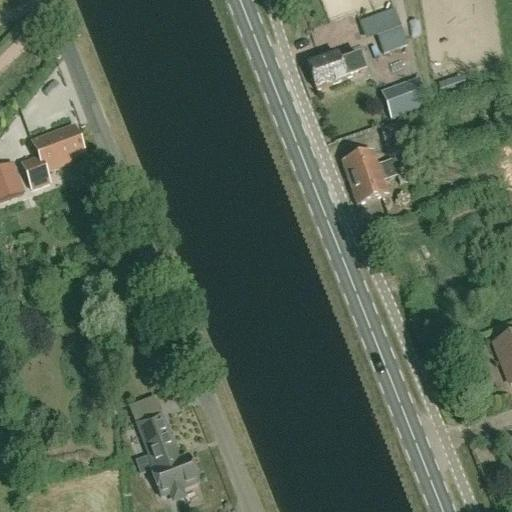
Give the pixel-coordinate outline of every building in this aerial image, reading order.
[(314,96),(363,79),(357,62),(338,69),(336,61),(305,72),(314,96)] [(402,153),(402,154),(412,150),(403,125),(379,132),(388,158),(402,153)] [(44,176),(85,160),(73,130),(31,145),(37,161),(21,168),(30,194),(48,187),(44,176)] [(402,153),(388,158),(386,159),(388,167),(376,171),(370,157),(339,168),(347,191),(391,175),(392,177),(408,171),(402,154),(402,153)] [(12,166),(0,170),(0,204),(24,196),(12,166)] [(391,175),(347,191),(354,211),(386,200),(381,186),(394,181),(397,189),(413,184),(408,171),(392,177),(391,175)] [(511,338),(493,346),(510,388),(511,387),(511,338)] [(160,416),(145,422),(137,425),(155,470),(149,472),(161,502),(200,487),(188,457),(177,461),(160,416)]
